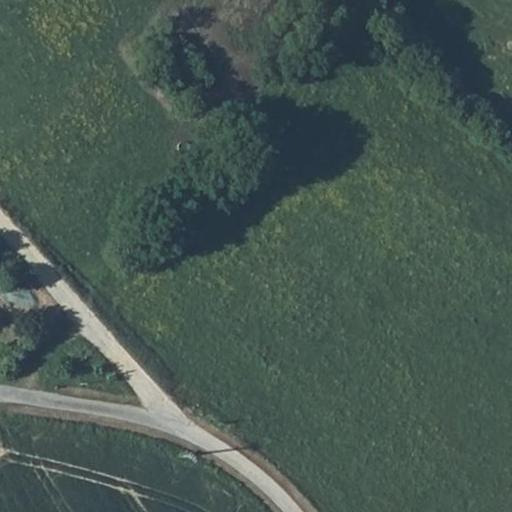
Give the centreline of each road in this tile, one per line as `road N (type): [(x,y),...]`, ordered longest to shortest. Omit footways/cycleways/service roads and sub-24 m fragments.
road 1 (unclassified): [(294,511),(246,464),(181,432),(0,392)]
road 2 (track): [(181,432),(0,234)]
